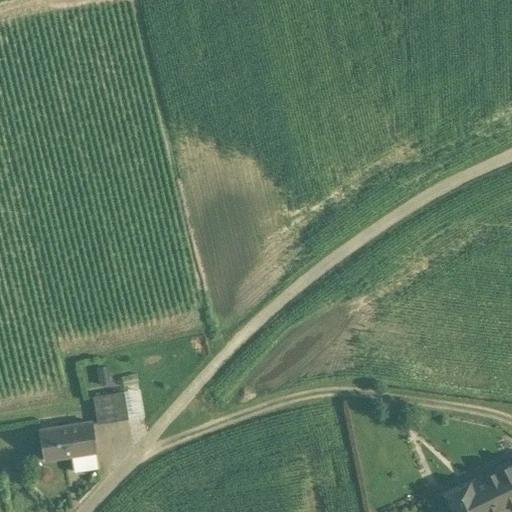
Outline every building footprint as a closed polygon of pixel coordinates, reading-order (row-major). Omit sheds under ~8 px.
[(111,365),(97,368),(100,387),(115,385),(111,365)] [(123,392),(93,396),(97,424),(128,419),(123,392)] [(90,421),(40,429),(45,461),(71,457),(73,471),(75,471),(75,470),(96,467),(97,467),(98,467),(90,421)] [(511,461),(471,481),(485,511),(504,511),(511,508),(511,461)] [(471,481),(442,495),(450,511),(485,511),(471,481)]
